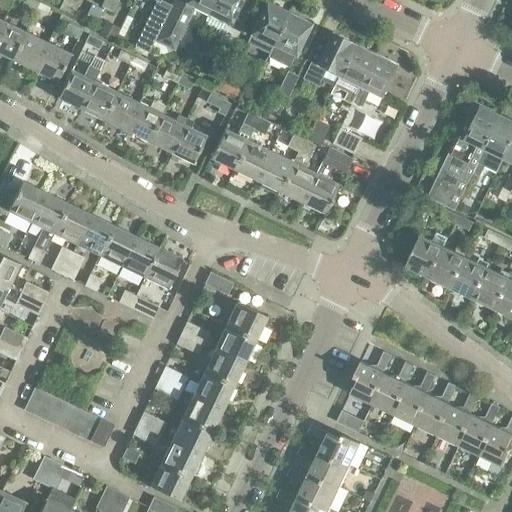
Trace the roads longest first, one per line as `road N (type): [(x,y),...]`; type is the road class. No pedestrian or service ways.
road 1 (residential): [(346,278),(210,239),(0,112)]
road 2 (residential): [(233,511),(346,278)]
road 3 (residential): [(346,278),(455,46)]
road 4 (residential): [(511,390),(389,297),(346,278)]
